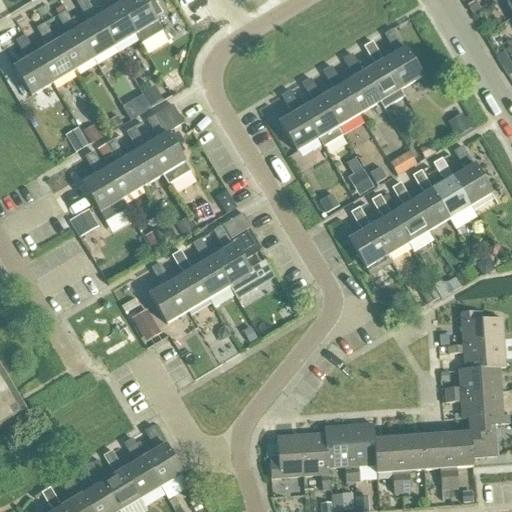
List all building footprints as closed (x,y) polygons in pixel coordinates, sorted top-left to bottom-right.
[(117,9),(116,8),(111,0),(99,0),(108,14),(96,21),(96,22),(114,51),(134,39),(117,10),(117,9)] [(129,0),(129,1),(128,1),(116,8),(117,9),(117,10),(134,39),(135,39),(141,49),(162,36),(156,26),(150,17),(159,12),(151,0),(129,0)] [(511,0),(501,0),(511,18),(511,0)] [(87,26),(75,33),(93,63),(114,51),(96,22),(96,21),(85,2),(77,7),(76,7),(87,26)] [(471,17),(480,12),(474,3),(466,8),(471,17)] [(93,63),(75,33),(64,14),(55,20),(66,38),(54,45),(55,46),(72,76),(93,63)] [(55,46),(54,45),(43,27),(35,32),(46,50),(34,57),(35,58),(34,59),(52,88),(72,76),(55,46)] [(393,58),(381,65),(382,66),(381,66),(398,94),(420,82),(402,52),(402,53),(391,34),(382,39),(393,58)] [(35,58),(34,57),(23,39),(15,44),(26,62),(12,70),(30,101),(52,88),(34,59),(35,58)] [(382,66),(381,65),(370,46),(362,51),(373,70),(361,77),(361,78),(378,107),(382,114),(403,101),(398,94),(381,66),(382,66)] [(361,78),(361,77),(349,59),(341,64),(352,82),(340,89),(341,90),(340,91),(357,119),(378,107),(361,78)] [(341,90),(340,89),(329,71),(320,76),(331,94),(319,102),(320,103),(337,132),(338,131),(357,119),(340,91),(341,90)] [(337,132),(320,103),(319,102),(308,83),(300,88),(311,107),(299,114),(299,115),(316,144),(321,151),(341,139),(337,132)] [(151,110),(162,103),(154,88),(142,95),(151,110)] [(299,115),(299,114),(288,95),(279,100),(290,119),(277,127),(295,157),(316,144),(299,115)] [(129,117),(138,112),(133,103),(124,108),(129,117)] [(171,110),(145,125),(156,143),(144,151),(161,181),(166,190),(188,177),(165,138),(182,128),(171,110)] [(456,140),(470,131),(462,117),(447,126),(456,140)] [(91,147),(102,141),(94,128),(83,135),(91,147)] [(161,181),(144,151),(133,132),(125,137),(136,156),(124,163),(123,164),(141,193),(161,181)] [(76,156),(86,150),(78,135),(68,141),(76,156)] [(120,205),(141,193),(123,164),(124,163),(112,144),(104,150),(115,168),(103,175),(103,176),(120,205)] [(424,162),(435,156),(429,146),(419,152),(424,162)] [(490,200),(472,169),(472,170),(461,151),(452,156),(463,175),(451,182),(452,183),(451,183),(469,212),(490,200)] [(99,218),(120,205),(103,176),(103,175),(92,157),(83,162),(94,180),(81,188),(99,218)] [(392,168),(398,178),(416,168),(410,157),(392,168)] [(452,183),(451,182),(440,163),(432,168),(443,187),(431,194),(431,195),(448,225),(469,212),(451,183),(452,183)] [(358,200),(373,190),(361,172),(347,181),(358,200)] [(378,172),(368,178),(374,188),(384,182),(378,172)] [(431,195),(431,194),(420,176),(411,181),(422,199),(410,206),(411,207),(410,208),(428,237),(448,225),(431,195)] [(411,207),(410,206),(399,188),(391,193),(402,211),(389,219),(390,220),(407,249),(428,237),(410,208),(411,207)] [(326,216),(339,209),(332,198),(319,205),(325,217),(326,216)] [(407,249),(390,220),(389,219),(378,200),(370,205),(381,224),(369,231),(369,232),(387,262),(387,261),(407,249)] [(104,234),(125,224),(119,212),(99,223),(104,234)] [(387,262),(369,232),(369,231),(358,212),(349,217),(360,236),(347,244),(369,281),(391,268),(387,261),(387,262)] [(82,239),(98,230),(88,213),(72,223),(82,239)] [(228,245),(249,232),(241,219),(220,231),(228,245)] [(184,242),(196,234),(187,220),(175,228),(184,242)] [(212,262),(210,263),(227,292),(234,303),(255,290),(247,276),(241,267),(231,250),(230,250),(227,245),(228,245),(220,231),(212,236),(222,255),(211,261),(212,262)] [(152,253),(163,246),(155,233),(144,239),(152,253)] [(246,237),(230,247),(231,250),(241,267),(258,257),(246,237)] [(207,304),(227,292),(210,263),(212,262),(211,261),(200,243),(190,249),(201,267),(190,274),(190,275),(207,304)] [(186,316),(207,304),(190,275),(190,274),(179,256),(170,261),(181,279),(169,286),(170,287),(169,288),(186,316)] [(482,280),(493,273),(486,262),(475,268),(482,280)] [(165,329),(186,316),(169,288),(170,287),(169,286),(158,268),(149,273),(160,291),(147,299),(165,329)] [(440,302),(447,298),(439,284),(432,289),(433,290),(439,300),(440,302)] [(427,308),(439,300),(433,290),(421,297),(427,308)] [(147,314),(133,322),(147,345),(161,337),(147,314)] [(460,316),(462,349),(503,346),(501,321),(481,323),(481,314),(460,316)] [(221,345),(230,339),(224,329),(219,333),(217,339),(221,345)] [(255,343),(249,332),(242,336),(248,347),(255,343)] [(505,371),(503,346),(462,349),(447,350),(448,357),(463,356),(464,373),(464,374),(499,371),(505,371)] [(441,374),(451,373),(450,362),(441,363),(441,374)] [(500,395),(499,371),(464,374),(464,373),(458,373),(459,391),(444,392),(445,399),(500,395)] [(440,384),(448,384),(448,375),(439,375),(440,384)] [(0,433),(19,422),(0,390),(0,433)] [(502,419),(500,395),(445,399),(445,406),(460,405),(462,422),(468,422),(502,419)] [(496,460),(493,428),(509,427),(508,418),(502,419),(468,422),(469,436),(471,462),(472,462),(496,460)] [(376,469),(374,443),(373,428),(348,430),(352,485),(359,485),(358,470),(374,469),(376,469)] [(352,485),(348,430),(323,432),(324,438),(325,437),(328,472),(344,471),(345,486),(352,485)] [(181,480),(163,449),(162,450),(151,431),(143,436),(154,455),(142,462),(160,492),(181,480)] [(471,462),(469,436),(445,438),(449,493),(457,492),(456,471),(472,470),(472,462),(471,462)] [(325,437),(324,438),(300,439),(303,480),(320,479),(321,493),(329,493),(328,472),(325,437)] [(449,493),(445,438),(421,440),(424,473),(439,472),(441,493),(449,493)] [(303,480),(300,439),(276,441),(277,461),(269,461),(270,482),(303,480)] [(424,473),(421,440),(397,442),(401,496),(410,495),(408,475),(424,473)] [(401,496),(397,442),(374,443),(376,469),(374,469),(375,477),(391,476),(393,497),(401,496)] [(139,504),(160,492),(142,462),(131,443),(122,448),(134,467),(121,474),(139,504)] [(115,511),(125,511),(139,504),(121,474),(110,455),(102,461),(113,479),(101,486),(102,487),(101,488),(115,511)] [(87,511),(115,511),(101,488),(102,487),(101,486),(90,468),(81,473),(93,491),(80,499),(81,500),(80,500),(87,511)] [(87,511),(80,500),(81,500),(80,499),(69,480),(61,485),(72,504),(60,511),(87,511)] [(60,511),(49,492),(40,497),(48,511),(60,511)] [(461,507),(472,506),(471,495),(461,495),(461,507)] [(331,511),(352,511),(352,496),(330,498),(331,511)] [(353,501),(354,511),(364,511),(363,500),(353,501)]
